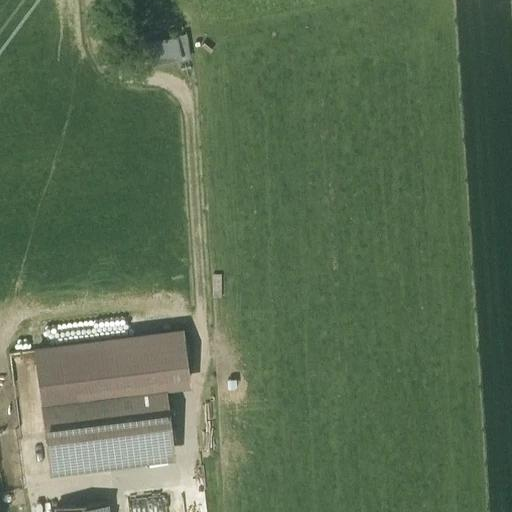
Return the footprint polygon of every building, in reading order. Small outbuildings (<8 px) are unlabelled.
[(176,38),(129,46),(133,66),(180,58),(176,38)] [(36,348),(43,396),(164,381),(188,379),(181,331),(36,348)] [(164,381),(43,396),(51,470),(174,457),(164,381)] [(186,495),(174,496),(175,511),(187,510),(186,495)] [(56,511),(108,511),(107,499),(56,506),(56,511)]
